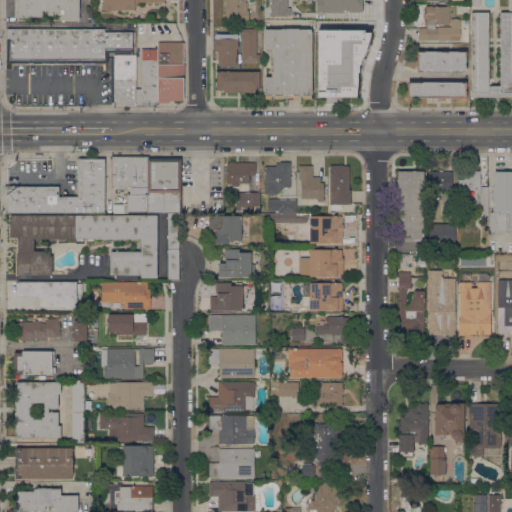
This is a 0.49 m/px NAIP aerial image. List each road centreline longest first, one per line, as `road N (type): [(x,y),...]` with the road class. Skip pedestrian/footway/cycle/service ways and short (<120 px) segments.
road 1 (residential): [(393,0),(378,132),(377,511)]
road 2 (secondary): [(511,132),(109,132)]
road 3 (residential): [(183,511),(183,305)]
road 4 (residential): [(199,132),(198,0)]
road 5 (residential): [(511,375),(381,378)]
